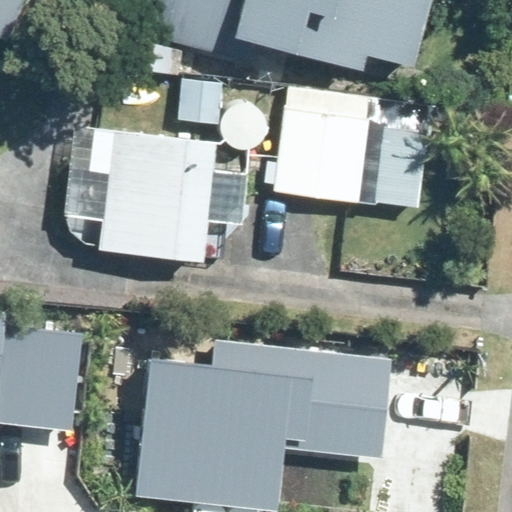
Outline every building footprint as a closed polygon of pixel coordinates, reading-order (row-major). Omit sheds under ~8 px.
[(0,0),(0,46),(15,52),(34,0),(0,0)] [(164,0),(151,36),(217,61),(239,0),(164,0)] [(257,0),(245,53),(374,85),(378,69),(422,78),(442,0),(257,0)] [(179,81),(186,56),(143,42),(135,69),(179,81)] [(274,198),(365,209),(375,125),(286,113),(274,198)] [(99,136),(95,179),(113,181),(104,257),(210,268),(214,228),(249,232),(255,179),(220,175),(223,149),(99,136)] [(0,419),(68,425),(76,333),(13,328),(15,306),(0,304),(0,419)] [(159,369),(145,502),(244,511),(278,511),(284,456),(383,466),(394,365),(219,347),(216,375),(159,369)]
